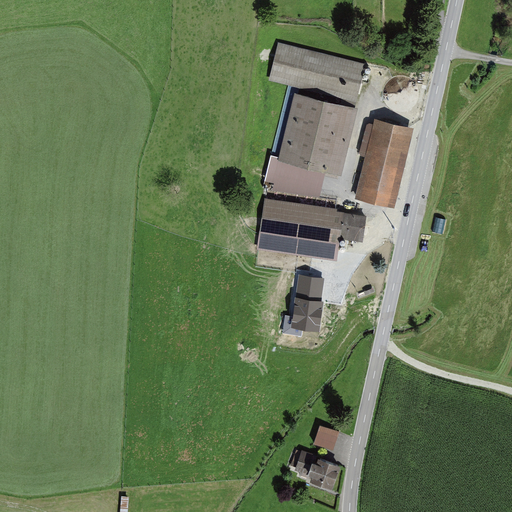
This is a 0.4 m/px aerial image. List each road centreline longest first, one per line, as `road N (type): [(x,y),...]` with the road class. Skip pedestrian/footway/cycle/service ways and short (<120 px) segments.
road 1 (tertiary): [(457,0),(377,353),(350,511)]
road 2 (track): [(258,179),(410,216)]
road 3 (track): [(375,69),(338,197)]
